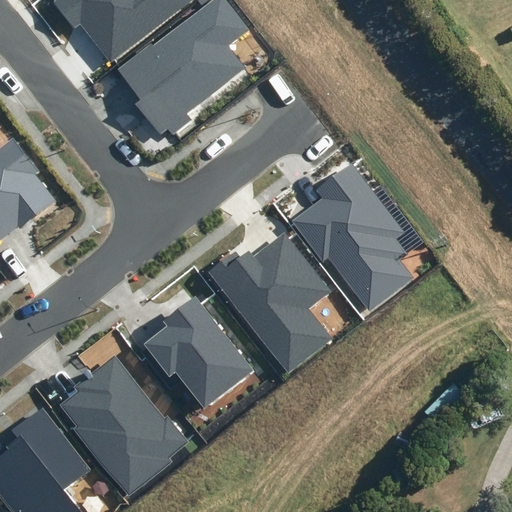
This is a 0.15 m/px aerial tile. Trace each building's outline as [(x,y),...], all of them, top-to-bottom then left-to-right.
[(110,61),(190,0),(54,0),(53,1),(74,29),(81,23),(110,61)] [(249,29),(226,0),(215,0),(121,70),(142,99),(136,103),(160,136),(168,131),(172,136),(192,121),(187,113),(245,69),(227,45),(249,29)] [(0,147),(0,241),(18,227),(20,229),(56,201),(35,175),(40,171),(13,138),(0,147)] [(404,232),(352,163),(315,191),(320,198),(291,220),(323,262),(329,258),(369,310),(413,277),(400,260),(408,255),(395,239),(404,232)] [(254,256),(249,250),(240,258),(236,252),(210,272),(289,372),(333,338),(310,309),(332,292),(284,232),(254,256)] [(252,371),(195,296),(162,321),(166,326),(143,344),(146,349),(142,352),(171,389),(184,379),(204,406),(252,371)] [(165,417),(115,355),(75,387),(79,392),(62,405),(80,427),(75,430),(129,497),(173,462),(170,459),(190,443),(168,415),(165,417)] [(91,469),(43,409),(2,441),(9,450),(0,456),(0,497),(11,511),(85,511),(67,488),(91,469)]
